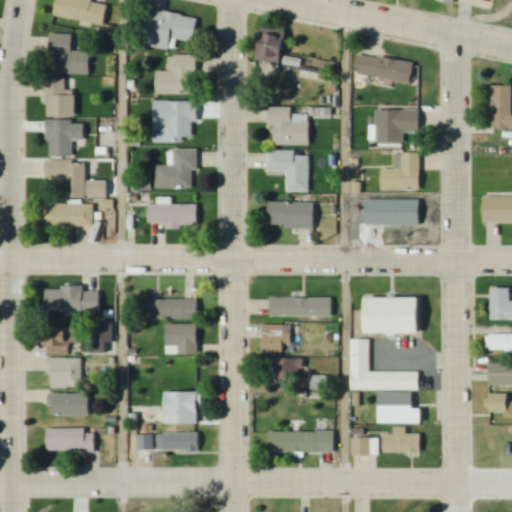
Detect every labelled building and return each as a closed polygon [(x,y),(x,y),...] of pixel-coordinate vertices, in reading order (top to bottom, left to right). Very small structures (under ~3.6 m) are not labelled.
[(105,25),(109,3),(89,0),(58,0),(56,17),(105,25)] [(175,51),(177,41),(196,43),(199,18),(149,11),(145,47),(175,51)] [(283,66),(291,33),(266,27),(258,60),(283,66)] [(73,36),(51,36),(51,75),(91,76),(91,53),(73,53),(73,36)] [(413,84),(416,63),(359,54),(355,75),(413,84)] [(157,73),(158,96),(198,96),(197,56),(169,57),(170,73),(157,73)] [(77,118),(77,81),(47,80),(47,118),(77,118)] [(511,86),(494,87),(494,129),(511,128),(511,86)] [(155,103),(155,144),(193,144),(193,126),(200,126),(200,103),(155,103)] [(312,146),(311,123),(294,123),(294,108),(270,108),(271,128),(276,128),(276,146),(312,146)] [(406,145),(406,134),(422,134),(422,111),(378,111),(378,145),(406,145)] [(49,123),(49,158),(74,158),(74,143),(85,143),(85,123),(49,123)] [(156,190),(198,190),(198,151),(170,151),(170,167),(156,167),(156,190)] [(269,173),(288,173),(288,193),(310,193),(310,153),(269,153),(269,173)] [(383,191),(423,191),(423,155),(397,155),(397,171),(383,171),(383,191)] [(47,162),(47,180),(66,180),(66,199),(88,199),(88,176),(96,176),(96,162),(47,162)] [(511,196),(486,197),(486,225),(511,224),(511,196)] [(150,205),(150,228),(199,228),(199,205),(173,205),(173,200),(159,200),(159,205),(150,205)] [(270,203),(270,225),(285,225),(285,228),(315,229),(315,204),(270,203)] [(46,227),(94,228),(94,205),(46,205),(46,227)] [(48,313),(101,312),(101,292),(85,292),(85,288),(48,288),(48,313)] [(511,288),(493,288),(493,319),(511,319),(511,288)] [(272,318),(334,318),(334,299),(272,299),(272,318)] [(367,299),(366,332),(420,333),(420,300),(367,299)] [(200,300),(145,300),(145,320),(200,320),(200,300)] [(115,325),(93,325),(93,354),(115,354),(115,325)] [(200,355),(200,325),(168,325),(168,355),(200,355)] [(264,353),(285,353),(285,326),(264,326),(264,353)] [(48,347),(48,355),(72,355),(72,327),(41,327),(41,347),(48,347)] [(511,334),(488,334),(488,353),(511,353),(511,334)] [(353,341),(352,389),(416,389),(416,374),(371,373),(371,341),(353,341)] [(51,359),(51,387),(83,387),(83,359),(51,359)] [(275,380),(305,380),(305,359),(275,359),(275,380)] [(491,387),(511,386),(511,363),(491,363),(491,387)] [(203,425),(203,393),(167,393),(167,425),(203,425)] [(91,394),(50,394),(49,407),(55,407),(55,417),(91,417),(91,394)] [(380,425),(425,424),(424,409),(415,409),(415,394),(380,394),(380,425)] [(511,415),(511,401),(511,402),(511,394),(491,394),(491,415),(511,415)] [(423,453),(423,434),(408,434),(408,428),(395,428),(395,435),(385,435),(385,453),(423,453)] [(96,452),(96,430),(49,430),(49,452),(96,452)] [(336,453),(336,433),(271,433),(271,454),(336,453)] [(201,434),(157,434),(157,451),(201,451),(201,434)] [(140,451),(154,451),(154,436),(140,436),(140,451)] [(381,456),(381,438),(354,438),(354,456),(381,456)]
